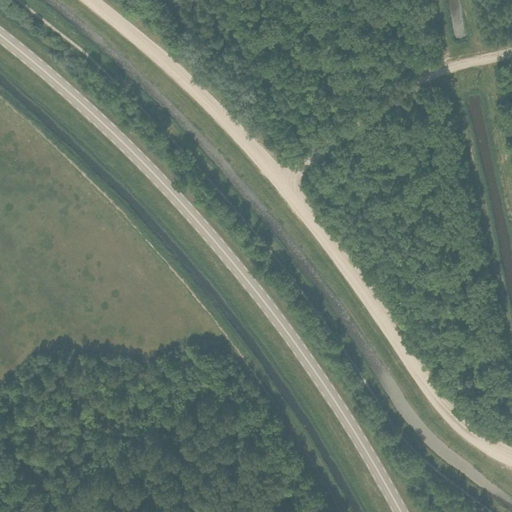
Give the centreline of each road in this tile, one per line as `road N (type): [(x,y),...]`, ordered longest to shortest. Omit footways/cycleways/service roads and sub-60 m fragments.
road 1 (track): [(88,0),(184,80),(280,182),(459,425),(511,458)]
road 2 (primary): [(400,511),(321,381),(218,244),(107,128),(0,35)]
road 3 (unknown): [(280,182),(359,118),(437,74),(511,47)]
